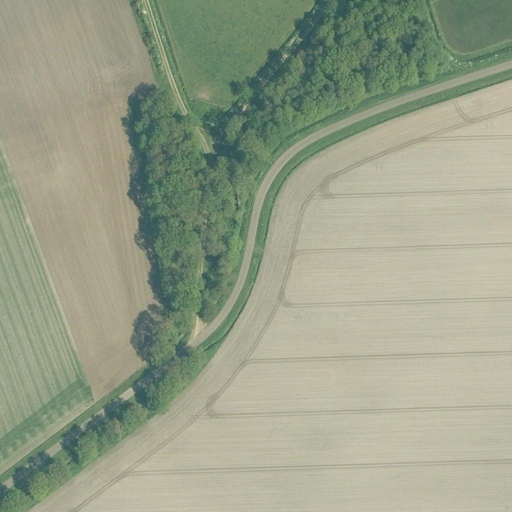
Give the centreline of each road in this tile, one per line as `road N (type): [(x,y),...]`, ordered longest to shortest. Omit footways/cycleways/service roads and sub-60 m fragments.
road 1 (unclassified): [(0,490),(213,326),(239,284),(256,210),(283,159),(315,136),(511,64)]
road 2 (track): [(213,158),(229,125),(334,0)]
road 3 (track): [(200,338),(213,158)]
road 4 (track): [(213,158),(174,95),(144,0)]
